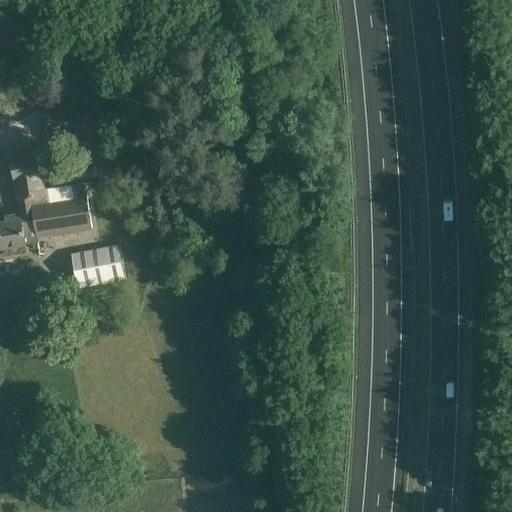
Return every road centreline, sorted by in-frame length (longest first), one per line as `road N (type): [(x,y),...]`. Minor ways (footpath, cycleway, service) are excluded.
road 1 (motorway): [(436,511),(443,281),(423,0)]
road 2 (motorway): [(367,0),(383,229),(376,511)]
